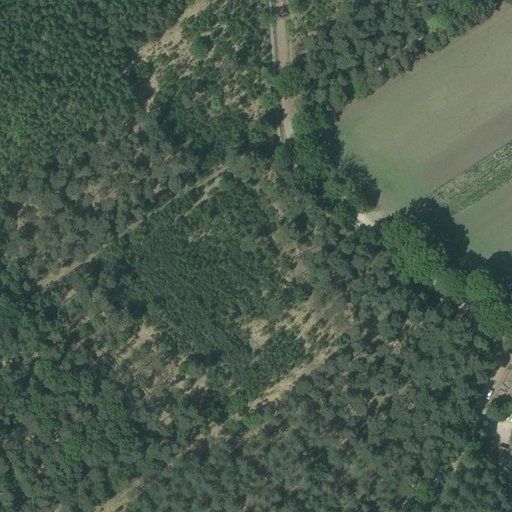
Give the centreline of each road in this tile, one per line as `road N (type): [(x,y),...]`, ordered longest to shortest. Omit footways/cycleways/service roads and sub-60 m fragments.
road 1 (track): [(276,0),(285,128),(296,160),(502,357)]
road 2 (track): [(276,135),(14,304)]
road 3 (track): [(485,0),(276,135)]
road 4 (track): [(502,357),(426,511)]
